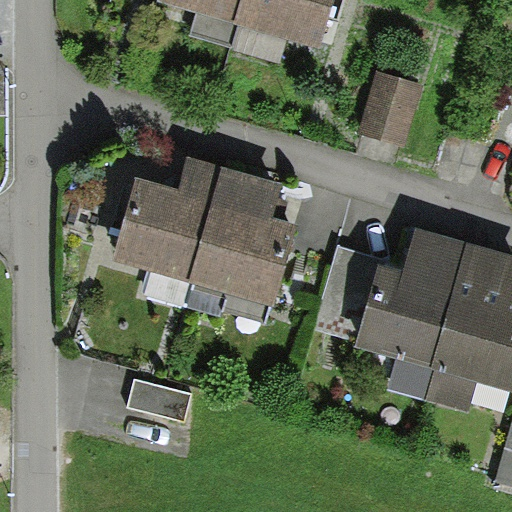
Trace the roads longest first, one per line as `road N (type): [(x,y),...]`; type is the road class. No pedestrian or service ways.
road 1 (residential): [(34,214),(35,511)]
road 2 (residential): [(36,0),(34,214)]
